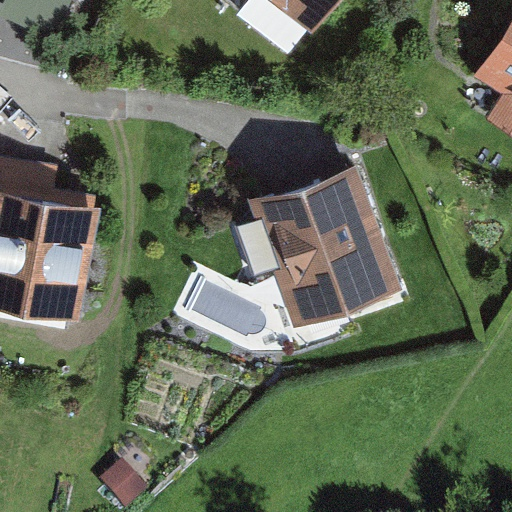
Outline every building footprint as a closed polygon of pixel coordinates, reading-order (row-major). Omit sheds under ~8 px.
[(55,42),(74,0),(8,0),(0,17),(55,42)] [(281,81),(345,0),(235,0),(250,11),(228,39),(281,81)] [(511,23),(465,96),(491,113),(473,141),(511,165),(511,23)] [(284,346),(392,310),(346,176),(239,212),(284,346)] [(0,335),(67,348),(90,226),(41,217),(46,192),(0,183),(0,335)] [(127,511),(110,493),(89,511),(127,511)]
